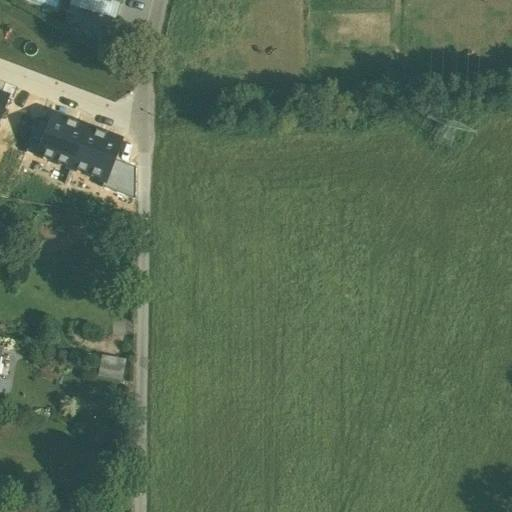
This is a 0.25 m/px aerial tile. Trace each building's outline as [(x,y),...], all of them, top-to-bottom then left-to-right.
[(0,83),(0,95),(6,98),(12,100),(16,89),(0,83)] [(71,170),(86,129),(53,116),(50,124),(37,157),(71,170)] [(26,153),(37,157),(50,124),(38,119),(26,153)] [(119,142),(86,129),(71,170),(103,182),(104,182),(112,161),(119,142)] [(101,188),(134,201),(135,169),(112,161),(104,182),(103,182),(101,188)] [(122,363),(102,360),(100,375),(119,379),(122,363)]
